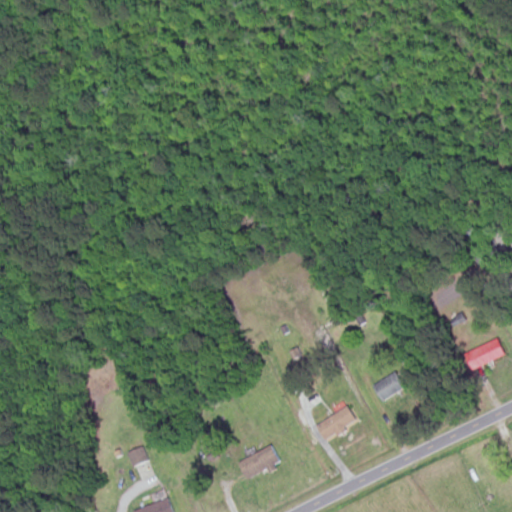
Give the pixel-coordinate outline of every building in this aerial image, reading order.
[(483,270),(501,252),(492,243),(474,262),(483,270)] [(473,372),(506,356),(498,340),(465,355),(473,372)] [(381,401),(406,389),(397,373),(373,385),(381,401)] [(357,421),(346,405),(315,425),(326,442),(357,421)] [(134,467),(149,460),(143,447),(128,453),(134,467)] [(238,461),(246,480),(281,466),(273,447),(238,461)] [(133,511),(173,511),(169,499),(133,511)]
